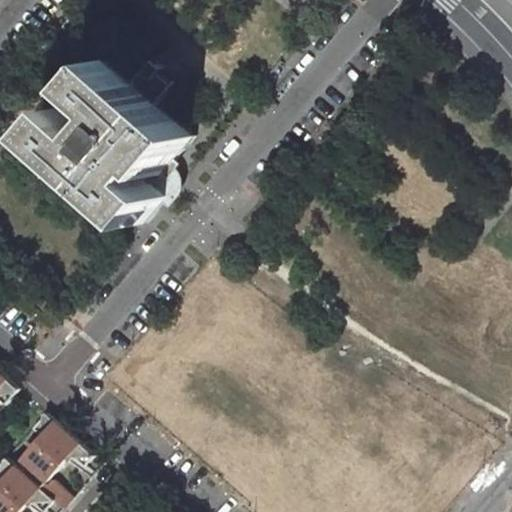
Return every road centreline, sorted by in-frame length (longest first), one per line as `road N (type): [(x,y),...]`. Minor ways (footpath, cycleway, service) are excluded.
road 1 (residential): [(49,386),(384,0)]
road 2 (residential): [(49,386),(196,511)]
